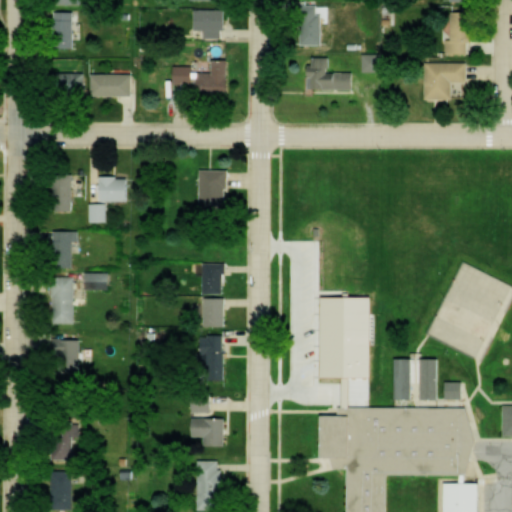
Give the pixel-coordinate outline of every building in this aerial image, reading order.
[(198,30),(207,30),(207,36),(227,36),(227,9),(198,9),(198,30)] [(324,9),(303,9),(303,43),(324,43),(324,9)] [(77,11),(55,11),(55,48),(77,48),(77,11)] [(473,54),(473,24),(436,24),(436,54),(473,54)] [(333,56),(312,57),(312,88),(355,88),(355,72),(333,72),(333,56)] [(231,59),(215,59),(216,72),(203,72),(203,95),(232,95),(231,59)] [(455,99),(455,82),(470,82),(470,62),(428,61),(428,98),(455,99)] [(177,84),(195,84),(195,65),(177,65),(177,84)] [(86,72),(61,72),(61,96),(86,96),(86,72)] [(135,73),(94,73),(94,95),(135,95),(135,73)] [(231,209),(231,169),(203,169),(203,209),(231,209)] [(75,212),(75,175),(56,175),(56,212),(75,212)] [(132,177),(103,177),(103,201),(132,201),(132,177)] [(108,204),(92,204),(92,221),(108,221),(108,204)] [(56,231),(56,268),(78,268),(78,231),(56,231)] [(227,292),(227,263),(206,263),(206,292),(227,292)] [(55,322),(78,322),(78,276),(55,276),(55,322)] [(228,297),(206,297),(206,326),(228,326),(228,297)] [(209,334),(209,365),(227,365),(227,334),(209,334)] [(83,365),(83,338),(55,338),(55,365),(83,365)] [(442,358),(397,357),(397,398),(441,399),(442,358)] [(467,398),(467,380),(448,380),(448,398),(467,398)] [(475,407),(340,405),(340,414),(328,414),(327,457),(334,457),(334,469),(350,469),(349,511),(379,511),(390,511),(390,474),(462,475),(462,481),(444,481),(444,511),(448,511),(483,511),(484,482),(474,482),(475,407)] [(227,417),(204,417),(204,445),(227,445),(227,417)] [(200,509),(224,510),(224,460),(200,459),(200,509)] [(74,469),(52,469),(52,511),(74,511),(74,469)]
